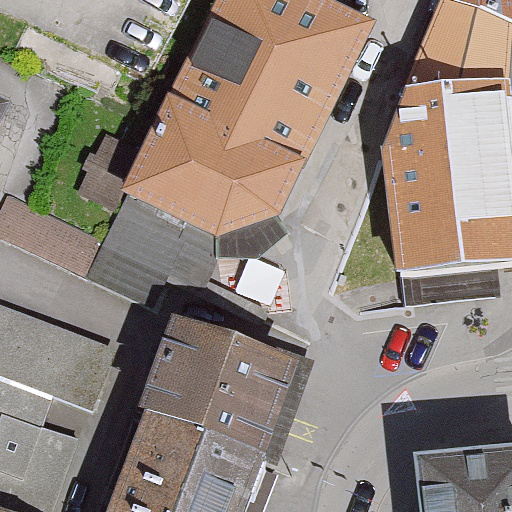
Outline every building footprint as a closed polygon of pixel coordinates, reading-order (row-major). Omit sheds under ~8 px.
[(14,203),(0,232),(0,235),(152,308),(164,281),(200,298),(226,242),(279,227),(371,34),(300,0),(223,0),(106,247),(14,203)] [(447,0),(447,12),(511,29),(511,23),(509,0),(447,0)] [(397,282),(511,270),(511,129),(508,91),(413,101),(385,157),(397,282)] [(116,353),(0,314),(0,511),(56,511),(78,446),(38,432),(49,398),(96,414),(116,353)] [(242,511),(291,373),(176,333),(113,511),(242,511)] [(511,511),(511,462),(420,469),(422,511),(511,511)]
